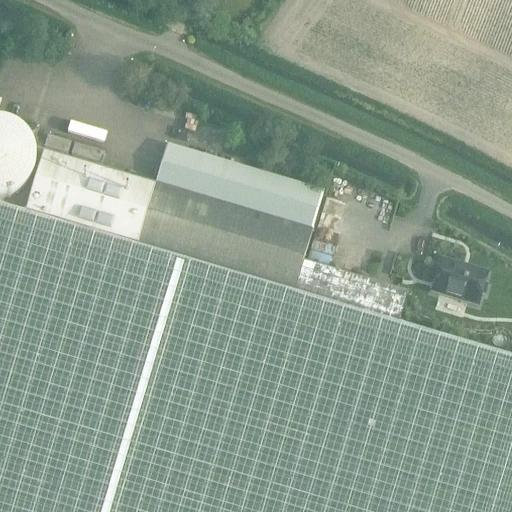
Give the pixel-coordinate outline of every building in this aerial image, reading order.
[(177,130),(175,140),(185,142),(187,133),(177,130)] [(70,144),(47,137),(44,149),(67,155),(70,144)] [(104,154),(74,145),(71,157),(101,166),(104,154)] [(25,214),(293,293),(302,264),(323,194),(166,147),(153,193),(130,186),(132,179),(43,152),(25,214)] [(0,511),(511,511),(511,358),(293,293),(25,214),(0,206),(0,511)] [(312,242),(297,290),(374,313),(389,264),(312,242)] [(465,271),(441,264),(432,293),(476,306),(486,274),(466,268),(465,271)]
